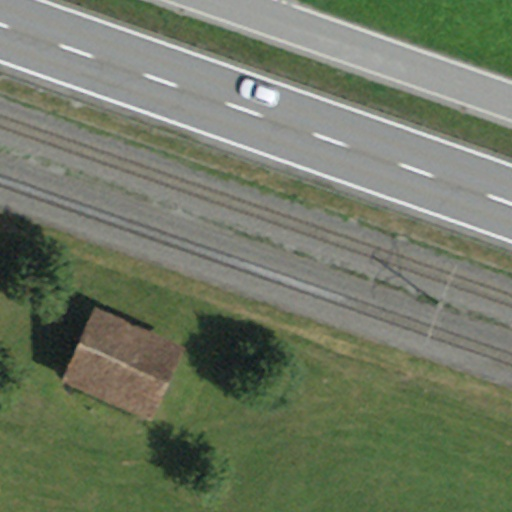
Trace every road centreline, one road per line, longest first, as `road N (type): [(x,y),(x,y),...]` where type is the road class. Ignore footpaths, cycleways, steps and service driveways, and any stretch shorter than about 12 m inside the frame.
road 1 (primary): [(511,200),(0,20)]
road 2 (unclassified): [(511,108),(197,0)]
